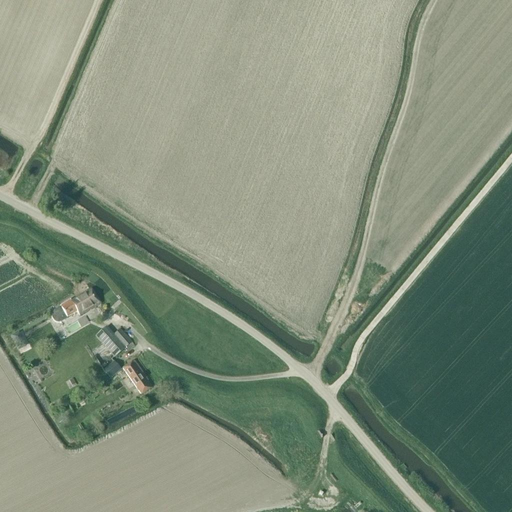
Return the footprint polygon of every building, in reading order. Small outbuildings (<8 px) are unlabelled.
[(67,319),(66,318),(75,312),(78,317),(101,304),(92,289),(70,302),(70,300),(59,306),(60,308),(53,312),(52,313),(51,316),(51,319),(53,321),(54,323),(56,324),(58,324),(60,323),(67,319)] [(105,329),(96,337),(115,357),(124,349),(127,352),(134,345),(120,330),(111,337),(105,329)] [(14,344),(22,340),(18,333),(11,337),(14,344)] [(152,388),(134,361),(122,368),(140,396),(152,388)] [(103,371),(110,380),(121,370),(114,362),(103,371)] [(76,386),(72,379),(65,383),(69,390),(76,386)]
